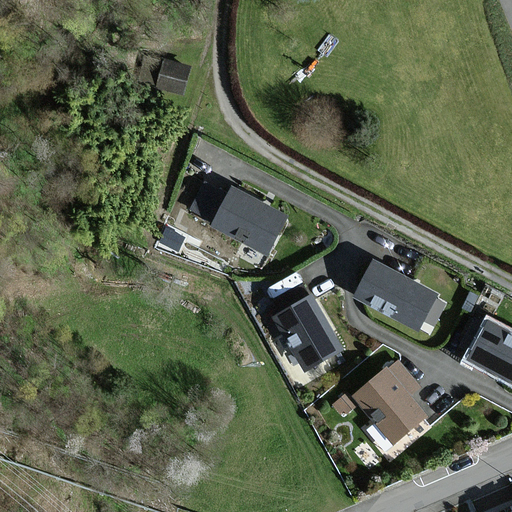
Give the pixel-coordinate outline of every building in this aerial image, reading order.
[(183,92),(190,67),(166,60),(159,86),(183,92)] [(210,219),(225,180),(208,174),(194,212),(210,219)] [(287,218),(234,189),(215,223),(268,252),(287,218)] [(437,294),(376,261),(358,295),(419,327),(437,294)] [(312,297),(277,317),(307,369),(342,349),(312,297)] [(511,333),(492,323),(473,358),(511,379),(511,333)] [(418,386),(399,363),(390,371),(388,369),(356,396),(395,441),(425,415),(407,395),(418,386)] [(357,404),(348,394),(336,404),(344,414),(357,404)]
